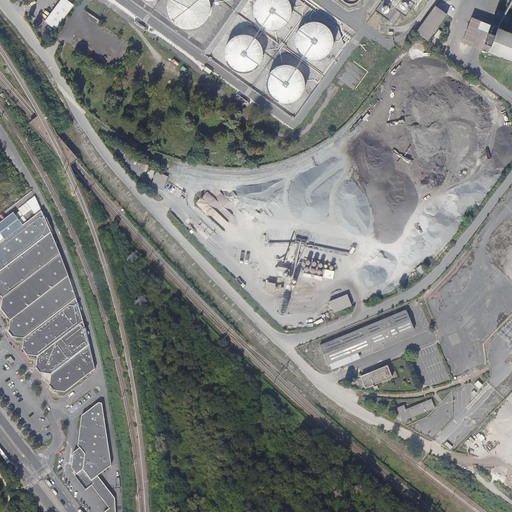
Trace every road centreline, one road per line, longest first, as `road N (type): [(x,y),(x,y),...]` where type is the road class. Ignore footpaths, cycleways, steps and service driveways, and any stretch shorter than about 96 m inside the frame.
road 1 (unknown): [(379,238),(271,221),(242,245),(261,257),(261,280)]
road 2 (unclassified): [(0,330),(53,420),(53,447),(33,462)]
